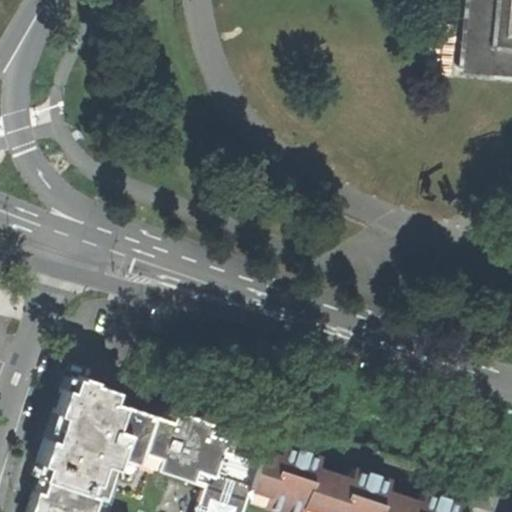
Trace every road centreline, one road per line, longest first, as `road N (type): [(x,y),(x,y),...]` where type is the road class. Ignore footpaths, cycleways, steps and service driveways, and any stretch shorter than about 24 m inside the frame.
road 1 (residential): [(495,511),(501,495),(150,377),(128,349),(110,303),(59,290)]
road 2 (unclassified): [(80,250),(511,369)]
road 3 (unclassified): [(80,250),(29,151),(20,87),(24,32)]
road 4 (residential): [(59,290),(0,458)]
